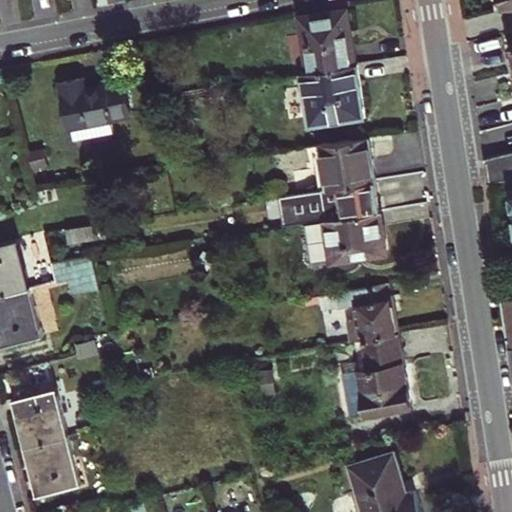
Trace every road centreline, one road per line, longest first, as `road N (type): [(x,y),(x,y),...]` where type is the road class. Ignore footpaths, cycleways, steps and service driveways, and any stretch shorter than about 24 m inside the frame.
road 1 (secondary): [(510,511),(430,0)]
road 2 (residential): [(0,44),(232,0)]
road 3 (unknown): [(492,396),(313,444)]
